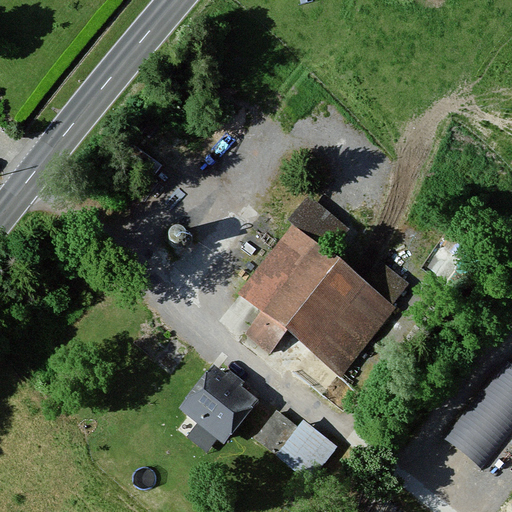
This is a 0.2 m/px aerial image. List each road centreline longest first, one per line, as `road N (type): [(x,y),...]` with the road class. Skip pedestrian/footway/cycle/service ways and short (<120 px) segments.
road 1 (primary): [(0,211),(169,0)]
road 2 (track): [(450,511),(348,432)]
